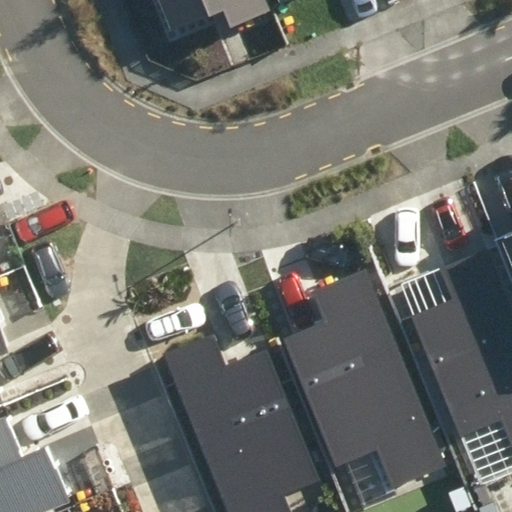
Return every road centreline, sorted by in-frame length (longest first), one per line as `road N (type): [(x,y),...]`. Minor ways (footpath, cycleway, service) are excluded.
road 1 (residential): [(137,143),(181,157),(231,158),(291,145),(511,56)]
road 2 (residential): [(137,143),(90,343),(157,511)]
road 3 (residential): [(22,0),(68,95),(137,143)]
